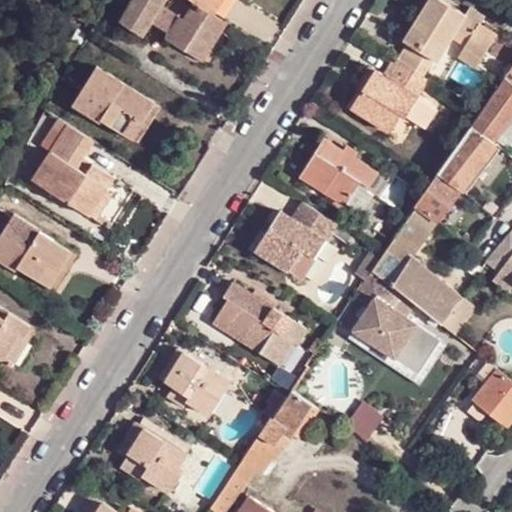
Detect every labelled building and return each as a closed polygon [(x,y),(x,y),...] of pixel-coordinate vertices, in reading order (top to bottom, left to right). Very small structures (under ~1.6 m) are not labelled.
[(184,0),(129,0),(118,20),(143,37),(152,23),(167,32),(164,38),(203,61),(226,26),(212,18),(184,0)] [(184,0),(212,18),(223,0),(184,0)] [(397,60),(422,76),(431,62),(434,63),(451,35),(466,45),(463,49),(480,60),(496,36),(479,25),(471,37),(457,27),(464,16),(439,0),(429,0),(402,43),(407,46),(397,60)] [(471,37),(479,25),(464,16),(457,27),(471,37)] [(480,60),(463,49),(458,58),(475,69),(480,60)] [(348,108),(388,131),(398,115),(405,118),(427,82),(395,62),(385,79),(371,71),(358,93),(348,108)] [(98,66),(72,105),(100,122),(103,118),(127,134),(137,118),(143,123),(156,103),(98,66)] [(358,93),(371,71),(366,68),(352,90),(358,93)] [(511,83),(507,79),(482,115),(472,128),(498,148),(495,143),(511,121),(511,83)] [(137,118),(127,134),(134,139),(143,123),(137,118)] [(92,140),(67,124),(32,178),(88,214),(105,189),(112,177),(91,164),(87,170),(85,173),(75,167),(77,163),(92,140)] [(464,192),(498,148),(472,128),(440,174),(464,192)] [(298,179),(342,206),(343,204),(358,183),(370,190),(378,176),(323,140),(298,179)] [(85,173),(87,170),(77,163),(75,167),(85,173)] [(438,224),(464,192),(440,174),(433,184),(417,208),(438,224)] [(367,193),(370,190),(358,183),(343,204),(362,215),(374,197),(367,193)] [(105,189),(88,214),(95,218),(111,192),(105,189)] [(337,227),(304,206),(294,221),(283,214),(257,253),(303,282),(337,227)] [(462,299),(412,260),(438,224),(417,208),(373,271),(418,306),(443,325),(452,313),(462,299)] [(0,230),(0,259),(14,268),(16,266),(37,279),(48,263),(58,269),(71,251),(12,213),(0,230)] [(511,254),(493,279),(509,291),(511,286),(511,254)] [(35,282),(45,289),(58,269),(48,263),(37,279),(35,282)] [(14,268),(35,282),(37,279),(16,266),(14,268)] [(418,306),(373,271),(356,295),(371,306),(353,329),(393,359),(414,332),(419,326),(408,319),(418,306)] [(277,363),(292,342),(297,344),(307,330),(232,282),(222,298),(227,302),(213,324),(277,363)] [(471,327),(481,313),(462,299),(452,313),(471,327)] [(0,356),(17,368),(21,362),(19,361),(38,329),(0,305),(0,356)] [(460,339),(471,327),(452,313),(443,325),(460,339)] [(393,359),(388,364),(403,376),(428,343),(414,332),(393,359)] [(204,412),(225,380),(174,347),(156,377),(167,386),(163,393),(179,404),(183,400),(204,412)] [(469,394),(475,398),(498,370),(492,364),(469,394)] [(308,400),(318,384),(314,379),(319,371),(312,367),(310,368),(295,391),(308,400)] [(511,380),(498,370),(475,398),(481,403),(492,412),(509,424),(511,419),(511,380)] [(211,511),(230,511),(258,471),(308,400),(295,391),(291,397),(276,418),(273,417),(240,466),(210,511),(211,511)] [(317,406),(308,400),(258,471),(268,478),(299,433),(317,406)] [(492,412),(481,403),(474,411),(486,420),(492,412)] [(322,408),(317,406),(299,433),(304,434),(322,408)] [(135,422),(116,448),(124,457),(118,466),(139,479),(142,475),(169,491),(183,470),(180,467),(187,455),(135,422)] [(119,511),(91,494),(81,508),(85,511),(84,511),(119,511)] [(248,511),(272,511),(256,501),(248,511)]
